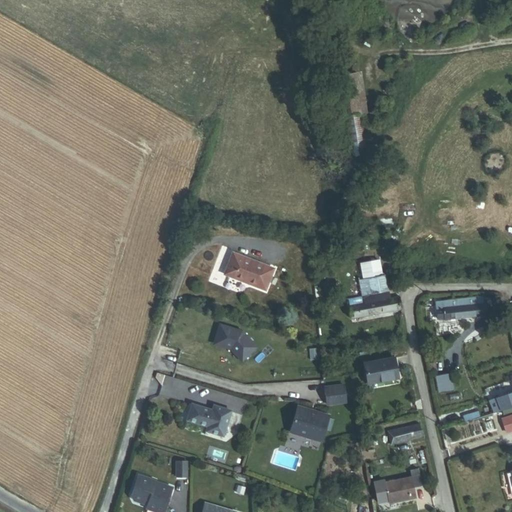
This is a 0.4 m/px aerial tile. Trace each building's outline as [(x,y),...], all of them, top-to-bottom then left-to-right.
[(353,73),(355,73),(352,55),(333,57),(336,76),(353,73)] [(411,69),(411,59),(387,60),(387,70),(411,69)] [(360,115),(368,113),(361,72),(355,73),(353,73),(360,115)] [(343,117),(360,115),(353,73),(336,76),(343,117)] [(350,158),(368,155),(360,115),(343,117),(350,158)] [(274,268),(232,252),(224,274),(265,290),(274,268)] [(357,264),(362,279),(372,277),(367,261),(367,260),(357,264)] [(373,260),(367,261),(372,277),(378,276),(373,260)] [(361,279),(365,304),(351,307),(353,320),(401,311),(398,298),(390,299),(386,275),(378,276),(372,277),(362,279),(361,279)] [(484,298),(436,303),(438,320),(445,319),(445,320),(471,317),(471,322),(481,321),(480,316),(486,315),(484,298)] [(231,349),(242,361),(257,348),(242,331),(221,325),(215,344),(231,349)] [(370,385),(399,380),(395,358),(366,363),(370,385)] [(439,392),(455,390),(453,374),(438,376),(439,392)] [(343,384),(324,386),(327,405),(346,402),(343,384)] [(495,413),(503,410),(511,407),(511,393),(498,398),(498,400),(492,402),(495,413)] [(231,410),(213,405),(212,410),(191,403),(187,420),(207,426),(206,431),(223,436),(231,410)] [(329,415),(297,405),(289,432),(321,441),(329,415)] [(507,423),(511,421),(511,407),(503,410),(507,423)] [(466,422),(480,418),(478,413),(465,417),(466,422)] [(391,444),(423,438),(420,425),(388,431),(391,444)] [(186,477),(187,461),(176,461),(176,477),(186,477)] [(385,483),(384,479),(373,482),(378,503),(389,501),(390,505),(417,499),(414,488),(423,486),(419,469),(411,471),(412,477),(385,483)] [(155,480),(138,474),(131,496),(133,500),(147,504),(146,509),(156,511),(163,511),(172,487),(155,481),(155,480)] [(349,498),(339,493),(336,499),(346,504),(349,498)] [(235,511),(236,511),(205,503),(201,511),(235,511)]
